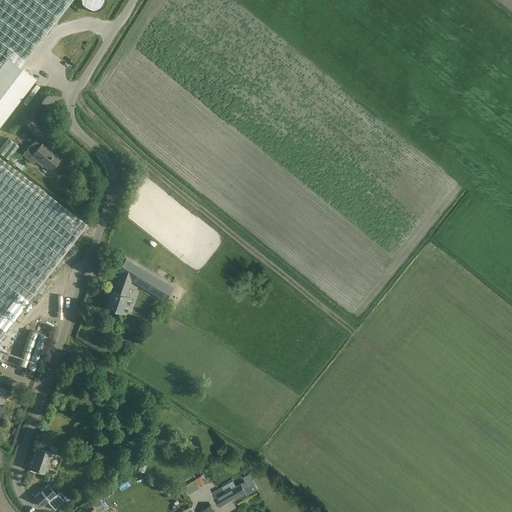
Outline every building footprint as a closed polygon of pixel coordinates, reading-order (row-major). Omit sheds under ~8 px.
[(0,0),(0,338),(10,325),(88,225),(0,158),(0,126),(36,79),(19,66),(69,0),(0,0)] [(36,161),(40,164),(43,167),(44,165),(50,171),(61,158),(43,143),(41,145),(35,140),(22,155),(33,164),(36,161)] [(19,159),(26,147),(17,142),(10,154),(19,159)] [(166,299),(173,286),(126,260),(119,272),(120,273),(132,280),(166,299)] [(126,296),(132,280),(120,273),(114,292),(123,295),(126,296)] [(114,292),(112,291),(106,307),(117,311),(126,314),(131,298),(126,296),(123,295),(114,292)] [(30,353),(37,339),(18,329),(8,349),(17,353),(19,348),(30,353)] [(41,333),(38,343),(46,346),(37,372),(43,373),(55,338),(41,333)] [(37,447),(30,468),(45,473),(52,452),(63,456),(66,448),(45,441),(42,449),(37,447)] [(256,489),(253,484),(247,474),(242,477),(245,482),(224,493),(221,488),(211,493),(219,506),(245,492),(246,494),(256,489)] [(196,479),(201,487),(206,484),(201,476),(196,479)] [(55,511),(64,503),(48,485),(34,497),(42,506),(47,502),(55,511)] [(107,511),(101,500),(92,505),(95,509),(89,511),(107,511)]
